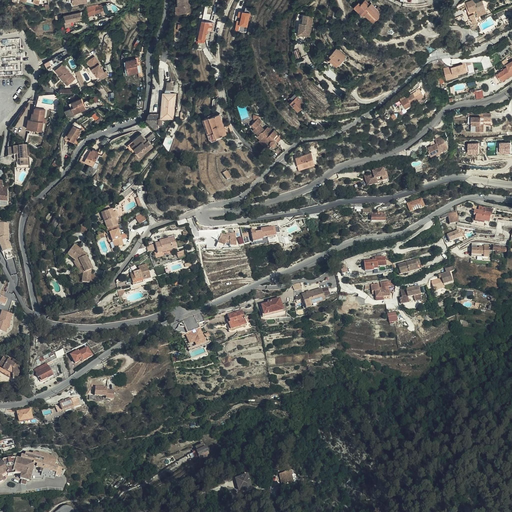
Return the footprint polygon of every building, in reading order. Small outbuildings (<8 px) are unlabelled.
[(366,14),(370,18),(373,15),(377,18),(384,11),(372,0),(371,2),(368,0),(363,0),(362,1),(360,0),(358,0),(354,5),(361,12),(364,9),(368,12),(366,14)] [(472,0),(466,0),(464,1),(468,9),(466,10),(470,21),(478,17),(476,13),(485,9),(480,0),(477,0),(473,2),(472,0)] [(102,4),(102,3),(87,9),(89,13),(103,7),(102,4)] [(250,12),(243,11),(240,25),(247,26),(250,12)] [(501,13),(499,11),(492,14),(494,19),(499,17),(498,16),(502,15),(501,13)] [(304,25),(302,36),(312,38),(315,14),(305,13),(304,25)] [(211,27),(212,22),(201,20),(198,38),(206,39),(207,30),(208,26),(211,27)] [(335,44),(328,52),(330,54),(333,50),(342,57),(345,53),(335,44)] [(331,55),(338,61),(342,57),(333,50),(330,54),(331,55)] [(328,58),(335,64),(336,64),(338,61),(331,55),(328,58)] [(0,75),(23,74),(22,58),(13,58),(1,59),(1,63),(0,63),(0,75)] [(506,66),(511,61),(511,58),(506,62),(507,64),(502,67),(502,68),(497,71),(499,73),(506,66)] [(511,65),(511,61),(506,66),(499,73),(502,78),(511,71),(511,67),(511,66),(511,65)] [(127,75),(134,75),(138,75),(137,62),(126,62),(127,75)] [(465,63),(443,69),(445,79),(458,76),(458,73),(467,71),(465,63)] [(103,85),(110,80),(100,66),(95,69),(92,65),(88,68),(91,72),(93,71),(103,85)] [(67,84),(71,88),(75,83),(62,68),(54,75),(60,81),(64,86),(65,86),(67,84)] [(412,90),(413,93),(418,91),(416,85),(399,92),(401,98),(407,96),(406,95),(406,93),(412,90)] [(161,102),(161,112),(164,113),(175,114),(176,87),(162,86),(161,102)] [(478,95),(484,93),(481,86),(475,88),(478,95)] [(295,90),(291,94),(293,97),(290,100),(297,109),(305,102),(295,90)] [(86,107),(79,99),(69,107),(76,116),(86,107)] [(150,100),(148,109),(161,112),(161,102),(150,100)] [(44,130),(46,122),(47,117),(49,108),(39,106),(38,112),(36,111),(35,118),(31,117),(29,127),(44,130)] [(148,109),(146,117),(152,123),(161,112),(148,109)] [(227,131),(222,110),(206,115),(212,136),(227,131)] [(462,128),(475,129),(476,122),(473,122),(473,115),(477,116),(476,119),(483,120),(484,113),(471,112),(470,115),(464,114),(462,128)] [(260,135),(264,138),(265,137),(274,145),(275,144),(276,145),(277,145),(278,144),(278,143),(278,141),(283,135),(276,129),(274,132),(269,128),(267,130),(260,124),(264,119),(261,116),(256,115),(258,118),(254,120),(256,122),(253,125),(256,128),(255,129),(261,134),(260,135)] [(75,138),(80,140),(86,126),(78,123),(73,133),(77,134),(75,138)] [(139,150),(143,154),(155,143),(149,136),(148,137),(142,131),(129,143),(136,152),(139,150)] [(429,153),(434,151),(435,153),(441,151),(441,149),(447,146),(442,134),(434,137),(436,141),(426,144),(429,153)] [(265,137),(264,138),(262,141),(271,149),(274,145),(265,137)] [(511,147),(511,141),(500,142),(501,152),(511,151),(511,147)] [(480,152),(479,142),(468,143),(469,152),(480,152)] [(6,150),(14,150),(17,151),(17,156),(16,163),(23,163),(24,144),(6,144),(6,150)] [(93,147),(87,145),(84,154),(86,155),(85,159),(95,162),(101,148),(94,145),(93,147)] [(301,157),(303,164),(315,159),(311,148),(295,154),(297,159),(301,157)] [(94,167),(97,168),(103,154),(100,153),(94,167)] [(370,172),(363,174),(365,183),(374,180),(373,177),(378,175),(379,179),(385,178),(382,169),(380,170),(379,166),(369,169),(370,172)] [(228,179),(231,175),(227,169),(223,172),(228,179)] [(365,183),(363,174),(361,175),(364,186),(374,183),(374,180),(365,183)] [(422,197),(407,203),(410,212),(426,206),(422,197)] [(116,227),(119,225),(116,217),(119,216),(117,210),(113,211),(112,208),(102,212),(108,230),(116,227)] [(474,215),(473,219),(486,221),(488,213),(483,211),(473,209),(472,214),(474,215)] [(455,210),(446,211),(448,223),(457,221),(455,210)] [(146,220),(141,214),(135,218),(140,224),(146,220)] [(0,245),(2,252),(12,249),(10,240),(9,224),(9,222),(0,222),(0,245)] [(258,226),(254,227),(256,236),(271,233),(270,231),(282,228),(281,222),(264,225),(264,227),(258,228),(258,226)] [(117,230),(116,227),(108,230),(107,230),(109,234),(110,233),(113,240),(115,240),(118,248),(125,245),(119,230),(117,230)] [(458,229),(447,234),(450,241),(461,237),(458,229)] [(233,243),(234,244),(239,243),(239,236),(239,234),(233,234),(233,235),(231,235),(224,232),(220,245),(227,244),(229,240),(233,240),(233,243)] [(268,240),(267,234),(256,236),(257,242),(268,240)] [(239,243),(234,244),(234,245),(244,245),(240,236),(239,236),(239,243)] [(158,253),(172,250),(172,248),(176,247),(174,237),(160,240),(160,242),(156,243),(158,253)] [(480,246),(472,245),(472,253),(484,254),(489,254),(490,244),(485,243),(485,245),(480,244),(480,246)] [(79,261),(84,272),(83,281),(99,283),(100,278),(98,278),(99,275),(92,274),(92,269),(89,262),(90,262),(87,256),(83,253),(84,251),(75,245),(69,256),(76,262),(79,261)] [(373,257),(369,257),(360,258),(362,269),(370,268),(370,266),(374,265),(374,263),(382,262),(381,252),(372,254),(373,257)] [(405,266),(405,269),(414,267),(414,262),(417,261),(416,254),(395,260),(395,264),(396,269),(405,266)] [(434,279),(435,282),(441,279),(440,277),(448,274),(444,264),(448,263),(447,258),(439,261),(440,265),(436,267),(437,270),(434,271),(426,274),(429,281),(434,279)] [(80,274),(84,272),(79,261),(76,262),(74,263),(80,274)] [(147,263),(138,265),(139,267),(131,268),(132,271),(130,272),(128,275),(129,283),(141,281),(141,278),(149,277),(147,263)] [(393,283),(392,278),(380,280),(380,282),(381,287),(382,287),(383,293),(389,293),(389,289),(393,289),(393,283)] [(372,283),(373,288),(376,288),(376,294),(383,293),(382,287),(381,287),(379,288),(378,282),(372,283)] [(404,288),(404,285),(398,287),(398,290),(404,289),(404,294),(400,294),(401,296),(398,297),(399,301),(408,298),(406,294),(412,292),(413,296),(419,294),(415,282),(410,284),(410,286),(404,288)] [(329,284),(322,286),(325,295),(332,293),(329,284)] [(325,295),(322,286),(302,291),(306,307),(322,302),(321,300),(325,299),(325,295)] [(263,312),(283,307),(280,295),(267,298),(267,300),(261,302),(263,312)] [(230,319),(227,320),(229,327),(246,322),(242,308),(228,312),(229,317),(230,319)] [(388,311),(390,319),(394,319),(393,316),(397,316),(397,310),(388,311)] [(9,325),(13,314),(2,311),(0,316),(0,330),(6,333),(8,328),(9,329),(10,325),(9,325)] [(200,329),(185,335),(189,344),(193,342),(195,347),(206,342),(200,329)] [(82,359),(93,352),(88,344),(80,349),(78,347),(71,352),(75,360),(81,356),(82,359)] [(0,362),(0,373),(3,375),(4,373),(8,375),(7,377),(15,381),(21,381),(20,375),(21,375),(21,367),(17,365),(18,363),(14,361),(12,363),(8,361),(3,358),(0,362)] [(35,370),(39,377),(40,376),(43,380),(49,376),(50,377),(55,374),(48,362),(35,370)] [(105,397),(113,398),(114,389),(106,389),(106,386),(95,385),(94,394),(105,395),(105,397)] [(61,408),(73,404),(70,395),(59,399),(61,408)] [(17,411),(18,420),(29,419),(31,418),(30,408),(17,411)] [(207,455),(205,446),(203,447),(195,449),(194,449),(197,457),(200,457),(207,455)] [(0,460),(0,484),(4,482),(1,477),(7,474),(8,476),(14,475),(15,474),(21,475),(20,480),(30,483),(35,463),(17,458),(1,459),(0,460)] [(283,488),(294,484),(290,474),(279,478),(283,488)] [(248,477),(234,483),(239,495),(245,493),(246,496),(252,494),(248,484),(250,483),(248,477)] [(261,502),(279,497),(277,492),(260,497),(261,502)]
